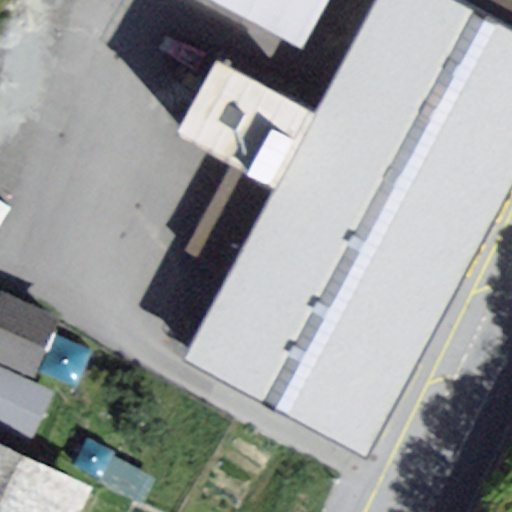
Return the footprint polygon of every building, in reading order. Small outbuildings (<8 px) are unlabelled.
[(511,0),(373,0),(324,103),(221,49),(167,144),(273,195),(173,360),(367,456),(511,202),(511,0)] [(219,0),(309,44),(330,0),(219,0)] [(60,306),(0,285),(0,354),(38,367),(60,306)] [(57,388),(0,366),(0,420),(35,434),(57,388)] [(77,511),(96,475),(0,432),(0,511),(77,511)]
